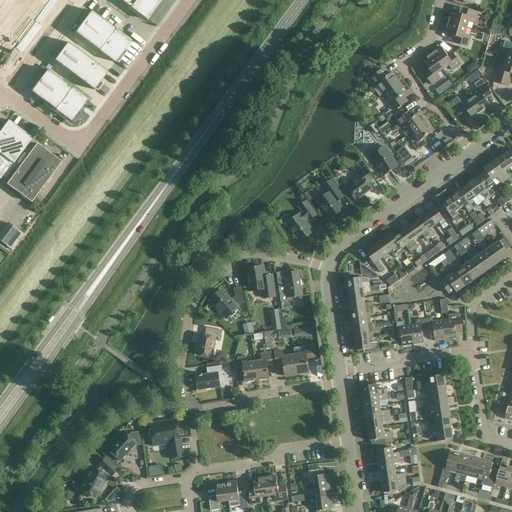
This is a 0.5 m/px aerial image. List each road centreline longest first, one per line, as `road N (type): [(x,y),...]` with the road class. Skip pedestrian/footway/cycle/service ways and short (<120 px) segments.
road 1 (residential): [(339,384),(253,394),(197,412),(187,403),(181,363),(191,308),(239,260),(262,253),(327,269)]
road 2 (tertiary): [(90,288),(302,0)]
road 3 (unclassified): [(2,93),(78,142),(189,0)]
road 4 (residential): [(471,151),(402,65),(432,36),(442,0)]
road 5 (residential): [(327,269),(343,243),(471,151)]
road 6 (tertiary): [(0,428),(90,288)]
road 7 (residential): [(197,473),(349,440)]
road 8 (tertiary): [(90,288),(0,403)]
